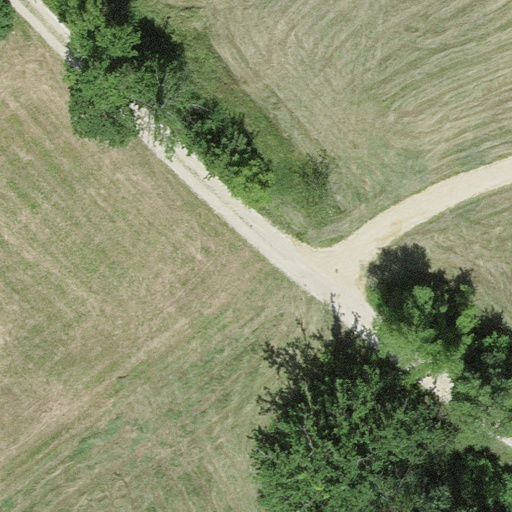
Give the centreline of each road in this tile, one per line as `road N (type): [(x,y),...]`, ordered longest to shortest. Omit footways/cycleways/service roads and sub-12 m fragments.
road 1 (track): [(12,0),(311,281),(445,396),(511,436)]
road 2 (track): [(311,281),(356,245),(511,170)]
